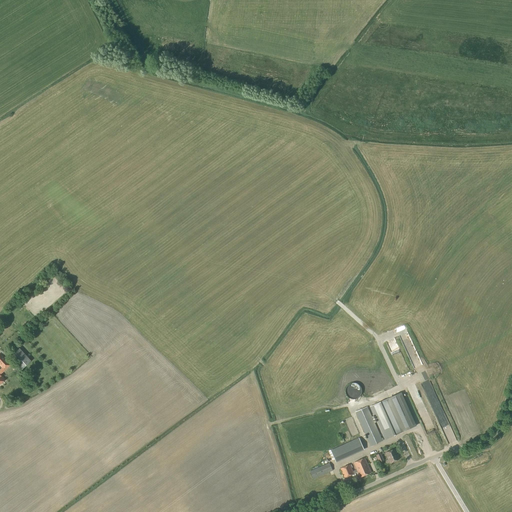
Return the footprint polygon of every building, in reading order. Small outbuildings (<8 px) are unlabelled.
[(21,370),(31,361),(17,346),(7,355),(21,370)] [(0,369),(0,384),(5,380),(1,376),(2,375),(1,374),(11,365),(0,353),(0,366),(2,368),(0,369)] [(385,440),(404,431),(416,426),(402,393),(370,407),(385,440)] [(421,415),(428,413),(426,405),(419,407),(421,415)] [(371,446),(382,441),(368,409),(367,407),(356,412),(357,414),(371,446)] [(456,441),(445,410),(437,413),(448,444),(456,441)] [(331,448),(336,460),(365,449),(353,417),(346,420),(353,439),(331,448)] [(390,463),(399,459),(396,452),(395,449),(386,453),(390,463)] [(371,473),(365,458),(354,463),(357,470),(353,471),(350,465),(341,469),(345,478),(354,474),(358,472),(360,478),(371,473)] [(313,479),(319,477),(333,471),(329,463),(315,469),(310,472),(313,479)]
